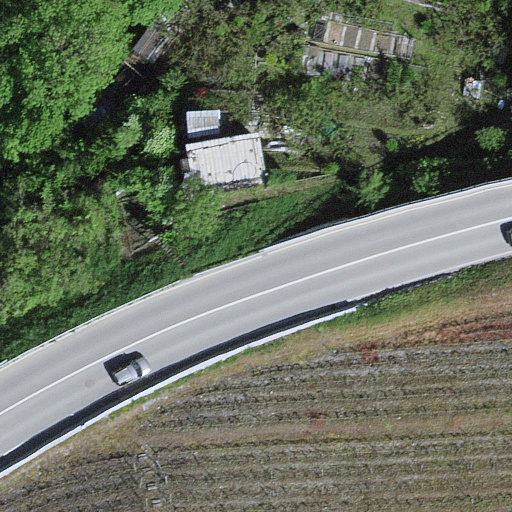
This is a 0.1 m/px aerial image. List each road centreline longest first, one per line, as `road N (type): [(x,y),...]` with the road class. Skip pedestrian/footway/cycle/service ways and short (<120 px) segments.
road 1 (secondary): [(0,415),(167,329),(511,219)]
road 2 (track): [(0,188),(93,129),(206,0)]
